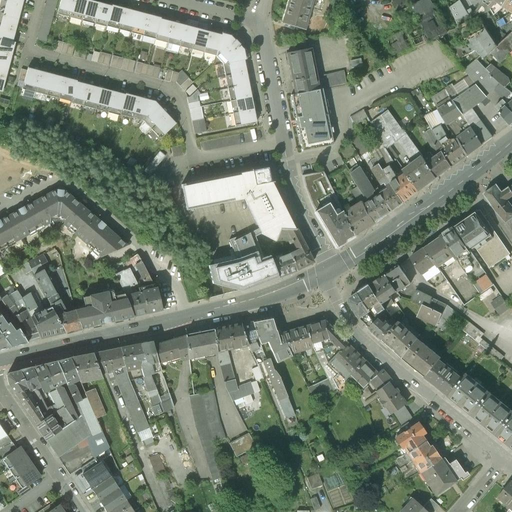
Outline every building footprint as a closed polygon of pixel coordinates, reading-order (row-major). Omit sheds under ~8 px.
[(0,12),(18,17),(21,4),(4,0),(0,0),(0,2),(0,12)] [(46,0),(36,38),(46,41),(56,0),(46,0)] [(61,0),(57,15),(69,19),(74,0),(61,0)] [(87,0),(74,0),(69,19),(81,22),(87,0)] [(99,3),(87,0),(81,22),(94,25),(99,3)] [(288,0),(281,24),(304,31),(310,12),(326,17),(330,0),(288,0)] [(399,0),(392,4),(397,13),(423,0),(399,0)] [(416,48),(436,38),(459,27),(456,21),(452,10),(450,7),(444,0),(423,0),(397,13),(406,30),(416,48)] [(459,0),(450,7),(452,10),(456,21),(467,16),(459,0)] [(484,0),(475,12),(467,16),(456,21),(459,27),(478,17),(490,9),(488,6),(493,0),(484,0)] [(494,0),(493,0),(488,6),(490,9),(494,15),(503,6),(494,0)] [(507,0),(503,6),(511,12),(511,0),(511,1),(509,0),(507,0)] [(111,6),(99,3),(94,25),(106,28),(106,27),(111,6)] [(106,27),(118,30),(124,8),(112,5),(111,6),(106,27)] [(118,30),(131,33),(136,11),(124,8),(118,30)] [(131,33),(143,37),(149,15),(136,11),(131,33)] [(0,25),(15,29),(18,17),(0,12),(0,25)] [(488,12),(479,18),(485,27),(494,21),(488,12)] [(500,26),(511,21),(511,12),(497,22),(500,26)] [(161,18),(149,15),(143,37),(155,40),(160,19),(161,18)] [(459,27),(465,40),(486,29),(485,27),(479,18),(478,17),(459,27)] [(155,41),(167,44),(173,23),(160,19),(155,40),(155,41)] [(167,44),(179,47),(185,26),(173,23),(167,44)] [(0,38),(12,42),(15,29),(0,25),(0,38)] [(179,47),(192,50),(197,29),(185,26),(179,47)] [(465,70),(477,60),(473,54),(465,40),(459,27),(436,38),(456,60),(465,70)] [(192,50),(204,53),(209,32),(197,29),(192,50)] [(486,29),(465,40),(473,54),(477,60),(481,56),(484,59),(489,55),(491,53),(497,46),(486,29)] [(393,59),(416,48),(406,30),(385,42),(393,59)] [(511,52),(511,31),(497,46),(491,53),(500,63),(510,54),(511,52)] [(222,35),(209,32),(204,53),(216,57),(222,35)] [(222,32),(222,35),(216,57),(223,65),(245,61),(244,58),(247,58),(245,49),(232,35),(222,32)] [(0,38),(0,51),(11,55),(14,42),(12,42),(0,38)] [(347,41),(349,51),(360,49),(358,39),(347,41)] [(57,42),(55,52),(71,56),(74,46),(57,42)] [(87,50),(76,46),(73,57),(84,60),(87,50)] [(295,93),(320,88),(318,76),(312,47),(287,52),(295,93)] [(0,64),(8,67),(11,55),(0,51),(0,64)] [(99,53),(93,52),(91,61),(107,66),(110,56),(99,53)] [(135,62),(113,56),(110,66),(132,72),(135,62)] [(362,60),(351,61),(352,68),(363,67),(362,60)] [(462,115),(471,129),(482,145),(492,138),(471,109),(481,102),(494,90),(500,82),(486,69),(482,66),(480,63),(479,63),(477,60),(465,70),(471,77),(453,89),(451,86),(445,89),(447,91),(432,100),(439,110),(438,110),(446,123),(447,124),(455,119),(462,115)] [(223,65),(226,77),(247,74),(245,61),(223,65)] [(159,69),(137,63),(134,73),(157,79),(159,69)] [(491,65),(486,69),(500,82),(506,87),(510,83),(508,78),(491,65)] [(22,88),(34,91),(40,69),(27,66),(26,70),(23,82),(22,88)] [(34,91),(46,94),(52,72),(40,69),(34,91)] [(178,73),(167,70),(164,81),(175,84),(176,82),(178,73)] [(181,71),(178,73),(176,82),(183,91),(192,84),(181,71)] [(345,71),(318,76),(320,88),(332,87),(347,84),(345,71)] [(46,94),(58,98),(64,75),(52,72),(46,94)] [(249,86),(247,74),(226,77),(228,89),(249,86)] [(76,79),(64,75),(58,98),(70,101),(76,79)] [(70,103),(82,106),(88,82),(76,79),(70,101),(70,103)] [(101,86),(88,82),(82,106),(95,109),(101,86)] [(497,92),(505,99),(496,108),(499,112),(508,106),(511,101),(511,92),(506,87),(500,82),(494,90),(497,92)] [(192,84),(185,91),(189,95),(196,88),(192,84)] [(95,109),(107,112),(113,89),(101,86),(95,109)] [(228,89),(230,102),(252,98),(249,86),(228,89)] [(331,144),(320,88),(295,93),(289,95),(301,150),(331,144)] [(126,92),(113,89),(107,112),(120,116),(120,114),(126,92)] [(120,114),(132,117),(138,94),(126,91),(126,92),(120,114)] [(197,91),(189,97),(187,98),(194,134),(206,132),(204,119),(203,119),(201,107),(200,107),(199,101),(198,102),(197,96),(200,94),(197,91)] [(155,98),(138,94),(132,117),(142,119),(155,98)] [(142,119),(150,128),(167,112),(155,98),(142,119)] [(230,102),(233,114),(254,110),(252,98),(230,102)] [(511,126),(511,125),(511,101),(508,106),(499,112),(511,126)] [(256,122),(254,110),(233,114),(235,126),(256,122)] [(384,170),(390,166),(391,166),(389,164),(393,162),(386,150),(398,141),(407,135),(404,130),(403,130),(388,110),(371,123),(380,138),(368,146),(380,164),(384,170)] [(438,110),(431,114),(441,126),(446,123),(438,110)] [(177,123),(167,112),(150,128),(160,138),(177,123)] [(431,129),(444,149),(445,146),(450,143),(441,126),(431,114),(430,112),(424,116),(431,129)] [(462,115),(455,119),(464,133),(471,129),(462,115)] [(436,178),(451,167),(442,150),(444,149),(431,129),(424,134),(434,151),(423,158),(436,178)] [(467,155),(482,145),(471,129),(464,133),(462,134),(457,139),(467,155)] [(423,156),(407,135),(398,141),(414,163),(422,157),(423,156)] [(451,167),(467,155),(457,139),(450,143),(445,146),(444,149),(442,150),(451,167)] [(165,157),(159,152),(144,171),(150,176),(165,157)] [(423,158),(422,157),(414,163),(409,167),(404,170),(419,191),(436,178),(423,158)] [(404,203),(384,170),(380,164),(372,169),(382,185),(385,183),(388,189),(381,193),(382,195),(392,211),(404,203)] [(404,203),(419,191),(404,170),(396,175),(390,166),(384,170),(404,203)] [(186,211),(244,199),(258,229),(261,234),(261,235),(275,242),(275,240),(280,230),(286,230),(294,230),(296,229),(274,184),(273,182),(270,182),(267,168),(181,185),(186,211)] [(359,187),(367,199),(373,196),(374,192),(359,168),(352,174),(359,187)] [(311,206),(315,212),(330,202),(337,215),(342,212),(323,172),(302,175),(304,186),(311,206)] [(501,217),(507,222),(511,218),(511,206),(507,200),(511,196),(511,192),(509,188),(508,187),(502,193),(496,185),(484,193),(501,217)] [(99,222),(65,192),(63,192),(63,190),(60,190),(57,190),(57,191),(54,191),(24,207),(23,206),(20,208),(17,210),(18,211),(0,220),(0,247),(13,240),(14,241),(28,234),(27,232),(42,224),(43,226),(50,222),(50,219),(54,217),(60,217),(64,220),(63,224),(68,227),(69,226),(75,232),(74,233),(88,245),(88,243),(100,253),(99,254),(102,257),(127,246),(104,226),(105,225),(103,223),(100,221),(99,222)] [(376,224),(392,211),(382,195),(365,205),(376,224)] [(376,224),(365,205),(363,201),(345,212),(347,216),(357,235),(376,224)] [(345,217),(342,212),(337,215),(330,202),(315,212),(336,248),(357,235),(347,216),(345,217)] [(480,210),(475,213),(491,235),(475,246),(490,269),(510,255),(480,210)] [(475,213),(453,228),(469,250),(475,246),(491,235),(475,213)] [(459,257),(469,250),(453,228),(440,237),(454,257),(455,258),(458,256),(459,257)] [(255,237),(261,234),(258,229),(249,233),(249,232),(228,240),(236,259),(256,251),(259,259),(263,258),(255,237)] [(293,252),(289,254),(297,270),(310,264),(311,260),(296,229),(294,230),(286,230),(291,240),(296,250),(293,252)] [(286,230),(280,230),(275,240),(287,240),(291,240),(286,230)] [(445,263),(454,257),(440,237),(424,248),(435,265),(438,268),(445,263)] [(291,240),(287,240),(293,252),(296,250),(291,240)] [(421,274),(435,265),(424,248),(410,258),(421,274)] [(486,275),(469,250),(459,257),(458,256),(455,258),(466,274),(473,284),(486,275)] [(277,278),(278,278),(271,261),(270,256),(263,258),(259,259),(256,251),(236,259),(208,266),(212,284),(242,291),(271,280),(277,278)] [(278,278),(297,270),(289,254),(271,261),(278,278)] [(82,329),(81,328),(75,311),(67,313),(41,265),(46,263),(42,255),(22,266),(26,274),(32,271),(51,307),(66,332),(66,333),(82,329)] [(455,258),(454,257),(445,263),(457,280),(466,274),(455,258)] [(139,293),(142,292),(147,313),(161,309),(156,288),(155,289),(141,262),(134,265),(146,286),(149,287),(150,290),(145,291),(143,287),(138,288),(139,293)] [(398,266),(385,274),(396,290),(398,293),(410,284),(398,266)] [(115,274),(125,294),(133,316),(147,313),(142,292),(139,293),(132,295),(129,287),(136,284),(128,268),(115,274)] [(388,296),(396,290),(385,274),(368,286),(380,304),(390,298),(388,296)] [(480,294),(493,285),(486,275),(473,284),(480,294)] [(384,309),(380,304),(368,286),(367,284),(356,292),(367,309),(372,305),(378,313),(384,309)] [(420,304),(440,314),(444,305),(414,290),(409,299),(420,304)] [(27,341),(40,337),(31,319),(26,310),(24,303),(21,298),(17,291),(1,301),(6,306),(14,317),(17,324),(19,329),(27,341)] [(85,309),(75,311),(81,328),(92,325),(92,328),(97,327),(100,326),(100,323),(113,320),(114,323),(119,322),(122,321),(121,318),(128,317),(133,316),(125,294),(114,296),(113,291),(82,298),(85,309)] [(368,311),(367,309),(356,292),(348,297),(347,302),(357,318),(368,311)] [(40,338),(66,332),(51,307),(45,310),(44,309),(38,312),(29,293),(21,298),(24,303),(26,310),(31,319),(40,337),(40,338)] [(508,307),(500,296),(491,303),(499,314),(508,307)] [(420,304),(415,316),(434,325),(440,314),(420,304)] [(453,312),(444,305),(440,314),(434,325),(443,330),(453,312)] [(0,314),(0,331),(11,347),(28,343),(27,341),(19,329),(15,331),(9,323),(7,324),(0,314)] [(368,326),(381,338),(390,328),(376,316),(368,326)] [(290,356),(290,354),(281,334),(276,335),(272,318),(252,322),(257,337),(259,344),(267,342),(276,363),(290,356)] [(381,338),(404,357),(418,339),(396,320),(390,328),(381,338)] [(334,346),(340,351),(347,343),(324,321),(305,327),(310,344),(320,342),(327,340),(334,346)] [(254,338),(257,337),(252,322),(241,324),(248,346),(250,351),(258,349),(255,340),(254,340),(254,338)] [(469,322),(462,330),(500,360),(503,356),(480,338),(483,333),(469,322)] [(226,350),(248,346),(241,324),(214,329),(217,352),(226,350)] [(312,347),(310,344),(305,327),(281,334),(290,354),(312,347)] [(217,353),(217,352),(214,329),(185,335),(185,336),(188,359),(217,353)] [(0,349),(11,347),(0,331),(0,349)] [(181,360),(188,359),(185,336),(153,345),(158,363),(179,357),(181,360)] [(404,357),(426,377),(440,359),(442,358),(418,339),(404,357)] [(152,342),(141,344),(146,361),(141,362),(140,364),(141,367),(143,377),(150,375),(161,371),(158,363),(153,345),(152,342)] [(314,351),(322,349),(320,342),(310,344),(312,347),(314,351)] [(337,354),(348,376),(364,360),(347,343),(340,351),(337,354)] [(126,371),(141,367),(140,364),(141,362),(146,361),(141,344),(120,348),(124,366),(126,371)] [(322,349),(314,351),(326,378),(329,382),(332,379),(338,391),(346,386),(343,382),(348,376),(337,354),(340,351),(334,346),(322,349)] [(106,372),(124,366),(120,348),(92,353),(100,374),(106,372)] [(236,390),(226,350),(217,352),(217,353),(218,358),(225,388),(232,402),(242,398),(244,403),(251,401),(249,395),(259,392),(255,382),(255,381),(238,387),(239,389),(236,390)] [(102,378),(100,374),(92,353),(70,358),(79,379),(80,382),(102,378)] [(71,383),(79,379),(70,358),(56,361),(66,382),(74,402),(81,399),(75,385),(72,384),(71,383)] [(278,401),(287,398),(280,380),(274,371),(273,371),(269,359),(266,360),(261,362),(278,401)] [(426,377),(447,394),(462,376),(440,359),(426,377)] [(377,374),(364,360),(348,376),(357,394),(369,382),(368,381),(377,374)] [(61,384),(66,382),(56,361),(44,364),(64,406),(70,415),(75,413),(61,384)] [(54,413),(64,406),(44,364),(31,367),(40,385),(44,392),(47,391),(54,405),(51,407),(54,413)] [(126,371),(124,366),(106,372),(109,382),(115,380),(137,433),(149,428),(128,379),(126,371)] [(34,388),(40,385),(31,367),(19,370),(27,386),(34,399),(41,396),(38,391),(34,388)] [(255,381),(255,382),(262,379),(258,367),(251,370),(255,381)] [(36,425),(44,419),(34,399),(27,386),(19,370),(8,373),(6,376),(9,385),(36,425)] [(382,370),(377,374),(368,381),(369,382),(376,391),(388,382),(391,380),(382,370)] [(447,394),(471,413),(488,393),(465,373),(462,376),(447,394)] [(157,394),(150,375),(143,377),(142,377),(148,397),(157,394)] [(326,378),(308,388),(313,400),(333,391),(329,382),(326,378)] [(393,390),(388,382),(376,391),(375,392),(385,406),(383,407),(388,415),(391,413),(403,406),(406,404),(399,393),(399,392),(397,389),(396,389),(393,390)] [(85,392),(87,397),(95,419),(105,415),(94,389),(85,392)] [(159,396),(165,411),(174,407),(169,392),(159,396)] [(212,392),(189,396),(195,425),(213,480),(225,477),(214,442),(224,439),(218,420),(212,392)] [(471,413),(495,433),(511,412),(488,393),(471,413)] [(109,448),(95,419),(87,397),(81,399),(74,402),(81,416),(61,430),(46,440),(58,457),(77,444),(81,448),(87,444),(94,459),(109,448)] [(294,416),(287,398),(278,401),(286,419),(294,416)] [(162,412),(158,404),(151,407),(155,415),(162,412)] [(412,420),(403,406),(391,413),(400,427),(412,420)] [(495,433),(511,447),(511,412),(495,433)] [(51,414),(44,419),(36,425),(46,440),(61,430),(51,414)] [(396,436),(407,453),(425,440),(421,435),(425,432),(419,421),(396,436)] [(0,448),(11,443),(12,442),(0,426),(0,448)] [(229,443),(236,456),(256,446),(249,433),(229,443)] [(429,447),(425,440),(407,453),(420,472),(441,458),(432,445),(429,447)] [(0,448),(0,457),(2,460),(16,450),(11,443),(0,448)] [(1,460),(8,470),(26,457),(20,447),(16,450),(2,460),(1,460)] [(155,478),(165,474),(158,453),(148,456),(155,478)] [(249,460),(246,454),(239,457),(242,463),(249,460)] [(8,470),(15,479),(33,467),(26,457),(8,470)] [(420,472),(435,495),(461,478),(462,480),(470,475),(467,471),(464,472),(456,459),(446,466),(441,458),(420,472)] [(82,474),(91,489),(110,476),(101,462),(82,474)] [(40,477),(33,467),(15,479),(22,489),(28,485),(40,477)] [(318,474),(307,478),(311,490),(322,485),(318,474)] [(91,489),(99,500),(117,488),(110,476),(91,489)] [(511,505),(511,481),(497,497),(510,508),(511,505)] [(31,489),(28,485),(22,489),(17,493),(20,497),(31,489)] [(107,511),(126,500),(117,488),(99,500),(106,511),(107,511)] [(310,499),(314,510),(320,508),(315,497),(310,499)] [(413,499),(401,511),(426,511),(422,508),(413,499)] [(431,499),(422,508),(426,511),(433,511),(439,506),(431,499)] [(132,511),(133,511),(126,500),(107,511),(132,511)]
